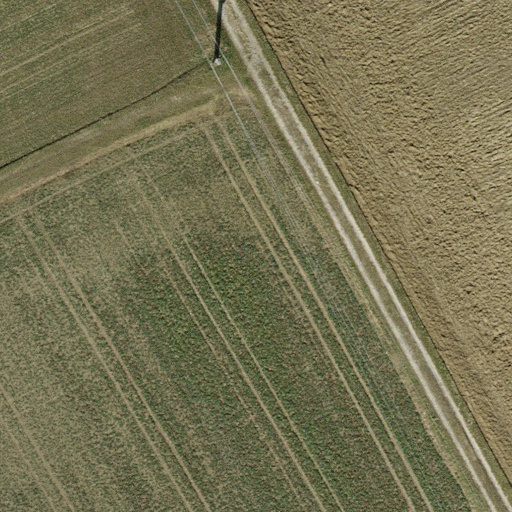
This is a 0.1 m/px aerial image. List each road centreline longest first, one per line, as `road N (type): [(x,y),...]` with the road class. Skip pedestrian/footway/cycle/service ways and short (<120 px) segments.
road 1 (track): [(225,0),(503,511)]
road 2 (track): [(263,68),(0,194)]
